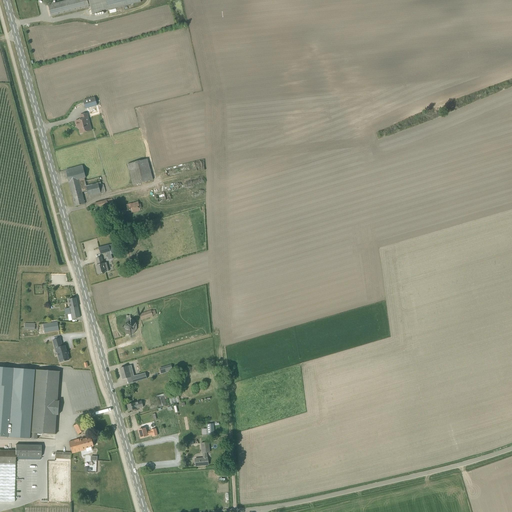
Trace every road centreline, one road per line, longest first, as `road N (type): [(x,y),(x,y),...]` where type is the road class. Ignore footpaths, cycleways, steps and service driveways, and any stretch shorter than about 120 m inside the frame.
road 1 (primary): [(144,511),(6,0)]
road 2 (unclassified): [(511,448),(425,475),(243,511)]
road 3 (track): [(238,511),(215,334)]
